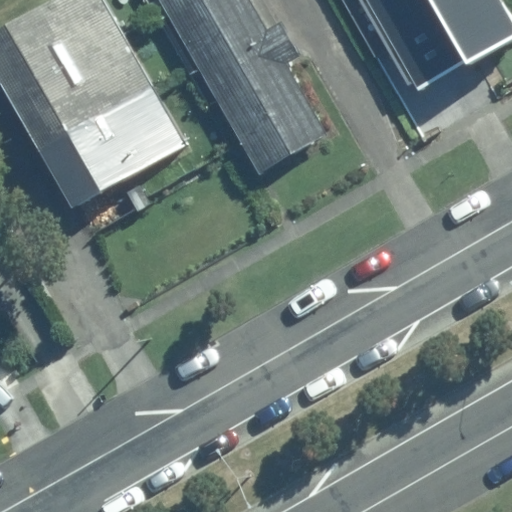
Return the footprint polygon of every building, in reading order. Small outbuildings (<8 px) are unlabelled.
[(108,0),(54,0),(0,29),(0,65),(13,89),(124,29),(108,0)] [(162,0),(170,13),(193,0),(162,0)] [(251,0),(193,0),(170,13),(263,174),(331,135),(290,62),(303,56),(283,22),(269,30),(251,0)] [(124,29),(13,89),(45,148),(156,88),(124,29)] [(156,88),(45,148),(77,207),(188,147),(156,88)]
